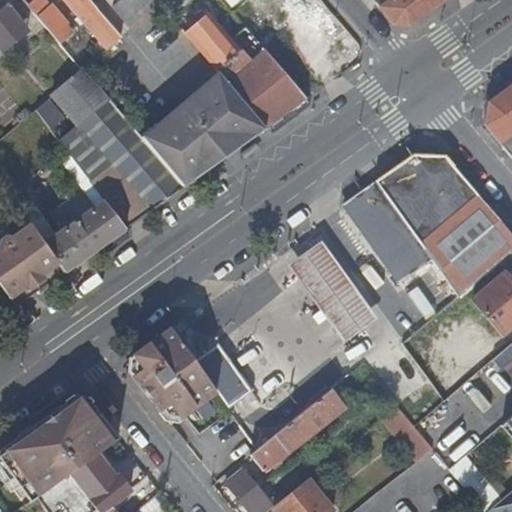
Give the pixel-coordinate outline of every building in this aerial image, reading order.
[(21,0),(53,36),(67,26),(53,9),(46,15),(36,3),(33,6),(27,0),(21,0)] [(68,0),(108,47),(120,37),(88,0),(68,0)] [(158,5),(169,16),(187,0),(121,0),(112,9),(130,29),(157,6),(158,5)] [(376,0),(375,2),(393,23),(408,26),(444,0),(376,0)] [(0,52),(28,31),(19,21),(25,17),(13,2),(0,11),(0,52)] [(207,13),(183,34),(192,44),(217,25),(207,13)] [(326,85),(262,15),(247,28),(265,49),(306,96),(308,98),(316,92),(326,85)] [(250,61),(217,25),(192,44),(222,75),(267,127),(306,96),(265,49),(250,61)] [(79,124),(108,99),(82,69),(52,94),(78,125),(79,124)] [(222,75),(139,134),(184,186),(186,185),(193,178),(203,138),(247,140),(266,128),(267,127),(222,75)] [(511,83),(489,100),(485,125),(511,157),(511,83)] [(79,124),(84,126),(113,105),(108,99),(79,124)] [(113,162),(89,179),(105,199),(117,213),(126,226),(184,186),(139,134),(113,105),(84,126),(113,162)] [(203,138),(193,178),(247,140),(203,138)] [(52,210),(64,228),(105,199),(89,179),(67,151),(59,157),(84,187),(52,210)] [(458,297),(511,250),(511,233),(446,156),(414,154),(375,181),(449,284),(458,297)] [(417,307),(449,284),(375,181),(344,203),(417,307)] [(64,228),(44,241),(53,253),(59,262),(65,270),(112,236),(126,226),(117,213),(105,199),(64,228)] [(44,241),(30,222),(12,236),(12,235),(5,234),(0,238),(0,240),(0,244),(0,245),(0,244),(0,282),(10,297),(26,286),(59,262),(53,253),(44,241)] [(321,241),(290,263),(297,273),(345,340),(376,318),(321,241)] [(65,270),(59,262),(26,286),(10,297),(16,305),(65,270)] [(511,326),(511,280),(506,273),(473,299),(503,334),(511,326)] [(186,330),(181,322),(175,327),(180,334),(186,330)] [(166,340),(175,333),(171,328),(161,334),(166,340)] [(142,366),(130,375),(168,425),(216,391),(175,333),(166,340),(161,334),(134,354),(142,366)] [(403,343),(414,359),(421,354),(409,338),(403,343)] [(511,358),(511,346),(511,344),(497,356),(504,366),(511,358)] [(142,366),(134,354),(128,358),(126,370),(130,375),(142,366)] [(424,372),(444,401),(458,389),(438,362),(424,372)] [(359,382),(370,373),(363,365),(352,373),(359,382)] [(338,384),(249,454),(263,471),(271,464),(274,468),(282,462),(278,459),(351,399),(338,384)] [(99,451),(117,439),(85,401),(72,397),(0,448),(0,465),(10,479),(14,476),(31,500),(99,451)] [(432,449),(398,407),(381,420),(416,462),(432,449)] [(109,464),(99,451),(31,500),(26,504),(32,511),(115,511),(110,505),(129,489),(118,474),(115,476),(107,466),(109,464)] [(453,466),(484,504),(499,492),(468,453),(453,466)] [(226,483),(249,511),(265,511),(272,507),(274,505),(243,468),(226,483)] [(330,511),(333,510),(308,478),(284,497),(274,505),(272,507),(276,511),(330,511)] [(511,511),(511,495),(491,511),(511,511)]
